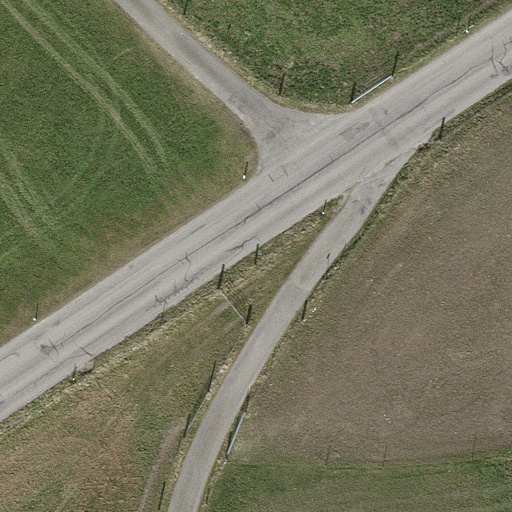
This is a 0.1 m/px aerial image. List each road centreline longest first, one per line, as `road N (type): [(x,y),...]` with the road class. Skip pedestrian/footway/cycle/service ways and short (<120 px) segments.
road 1 (tertiary): [(0,384),(334,164),(511,33)]
road 2 (track): [(179,511),(253,349),(368,185),(388,124)]
